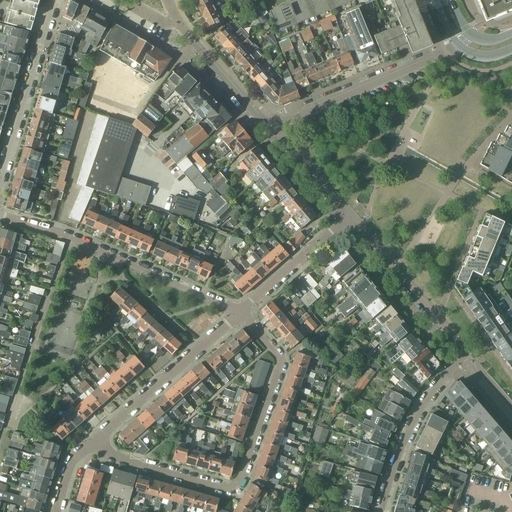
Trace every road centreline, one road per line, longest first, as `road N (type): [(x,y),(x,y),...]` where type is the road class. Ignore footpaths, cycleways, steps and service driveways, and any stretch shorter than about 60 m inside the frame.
road 1 (residential): [(349,216),(464,360),(423,405),(380,511)]
road 2 (residential): [(239,312),(277,351),(281,368),(239,483),(223,489),(140,464),(109,454),(96,439)]
road 3 (residential): [(239,312),(89,244),(0,215)]
road 4 (residential): [(269,123),(459,47)]
road 5 (residential): [(239,312),(96,439)]
road 6 (residential): [(0,178),(50,0)]
road 7 (residential): [(349,216),(239,312)]
road 8 (residential): [(185,25),(269,123)]
road 9 (residential): [(269,123),(349,216)]
